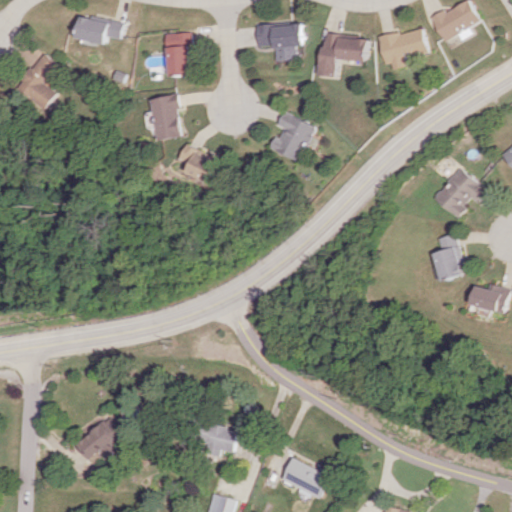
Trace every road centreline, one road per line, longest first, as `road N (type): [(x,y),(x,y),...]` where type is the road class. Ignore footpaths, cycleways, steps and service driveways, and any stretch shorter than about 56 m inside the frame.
road 1 (secondary): [(511,71),(450,109),(327,228),(227,299),(131,330),(0,352)]
road 2 (residential): [(511,486),(425,463),(282,377),(260,357),(227,299)]
road 3 (residential): [(27,348),(24,511)]
